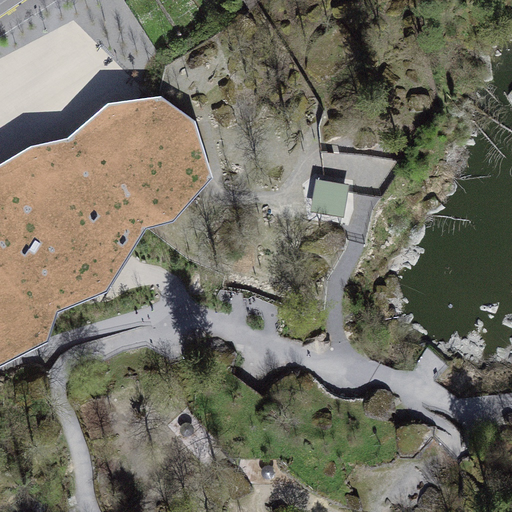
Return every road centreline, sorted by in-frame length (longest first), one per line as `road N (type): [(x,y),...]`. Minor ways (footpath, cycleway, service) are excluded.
road 1 (track): [(92,511),(58,393),(64,363),(181,326),(183,309),(413,395),(468,409),(511,406)]
road 2 (track): [(183,309),(62,339),(42,357),(0,371)]
